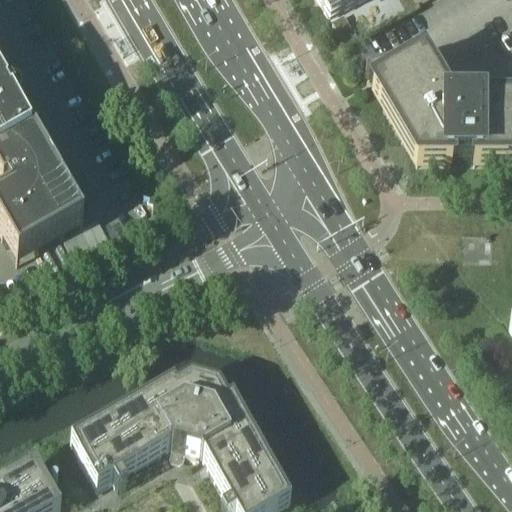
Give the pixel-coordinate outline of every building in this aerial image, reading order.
[(315,0),(329,23),(344,14),(349,11),(368,0),(315,0)] [(411,0),(418,10),(434,0),(411,0)] [(366,43),(346,54),(357,71),(376,60),(366,43)] [(393,81),(388,85),(373,93),(417,167),(511,167),(511,110),(476,110),(474,108),(472,107),(470,106),(468,105),(465,104),(463,103),(460,103),(458,103),(455,104),(453,104),(450,105),(448,107),(422,64),(402,76),(403,78),(394,83),(393,81)] [(0,197),(1,201),(5,198),(9,205),(0,209),(0,240),(5,250),(17,270),(82,233),(72,215),(23,132),(20,134),(11,119),(14,117),(4,100),(1,101),(0,99),(0,197)] [(231,408),(227,411),(219,396),(190,388),(174,396),(172,392),(70,450),(96,497),(112,488),(117,497),(127,491),(122,482),(169,455),(170,458),(199,466),(202,464),(229,511),(228,511),(287,511),(290,511),(231,408)] [(0,511),(57,511),(49,498),(34,471),(0,490),(0,511)]
